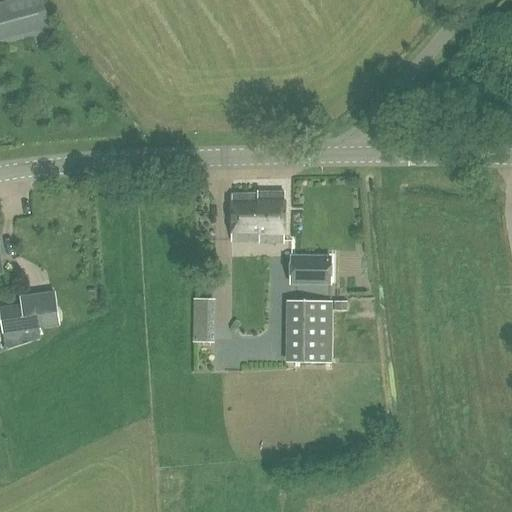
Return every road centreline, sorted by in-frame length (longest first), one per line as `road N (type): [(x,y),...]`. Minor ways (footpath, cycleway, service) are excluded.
road 1 (tertiary): [(0,175),(360,156)]
road 2 (unclassified): [(360,156),(377,110),(476,0)]
road 3 (tertiary): [(360,156),(511,158)]
